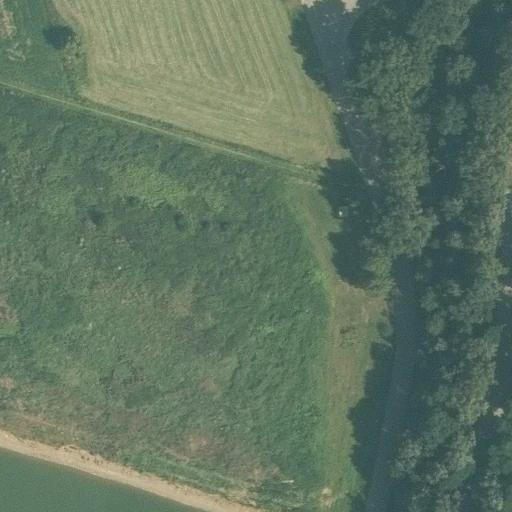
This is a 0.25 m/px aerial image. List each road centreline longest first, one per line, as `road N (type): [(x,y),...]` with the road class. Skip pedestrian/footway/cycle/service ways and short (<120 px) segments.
road 1 (unclassified): [(372,511),(408,297),(310,0)]
road 2 (tertiary): [(469,511),(490,437),(511,259)]
